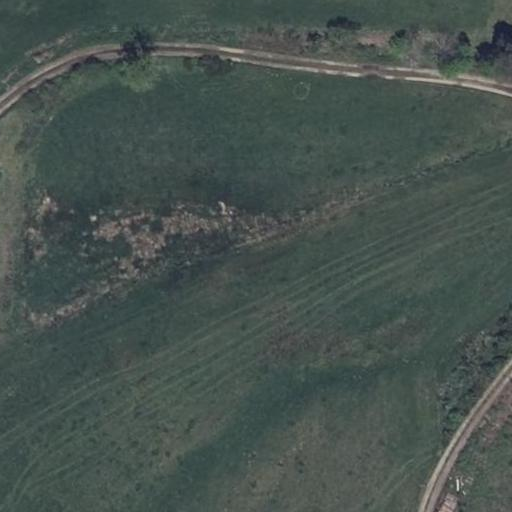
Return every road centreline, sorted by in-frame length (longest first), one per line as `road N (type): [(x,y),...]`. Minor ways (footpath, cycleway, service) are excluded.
road 1 (track): [(0,115),(27,86),(129,50),(476,77),(511,95)]
road 2 (track): [(511,379),(455,462),(452,511)]
